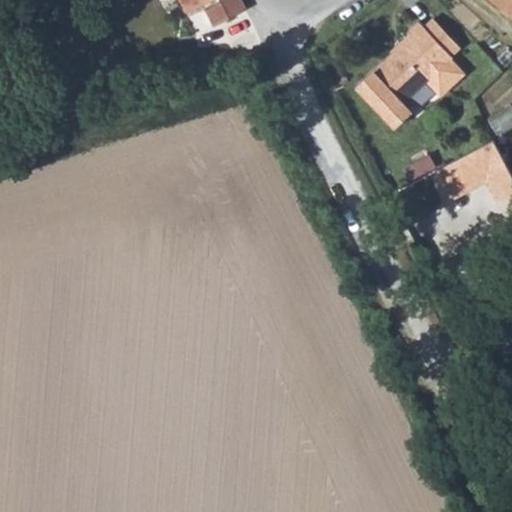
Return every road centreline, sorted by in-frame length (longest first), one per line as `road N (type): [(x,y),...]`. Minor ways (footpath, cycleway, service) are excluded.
road 1 (unclassified): [(293,15),(286,65),(435,376)]
road 2 (track): [(435,376),(494,511)]
